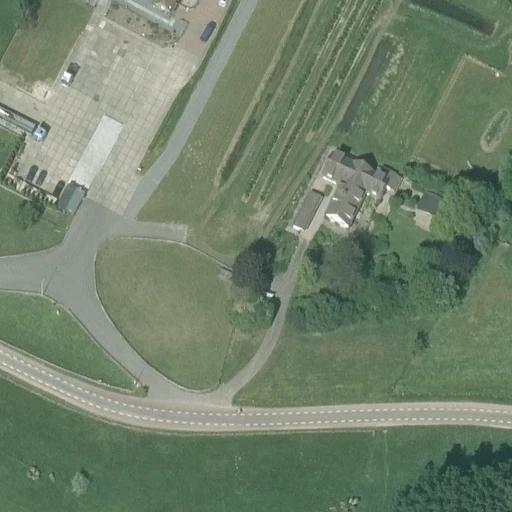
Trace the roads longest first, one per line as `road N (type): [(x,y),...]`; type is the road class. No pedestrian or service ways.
road 1 (tertiary): [(511,417),(188,425),(74,401),(0,364)]
road 2 (unknown): [(94,227),(163,152),(249,0)]
road 3 (unknown): [(191,0),(102,179),(89,240)]
